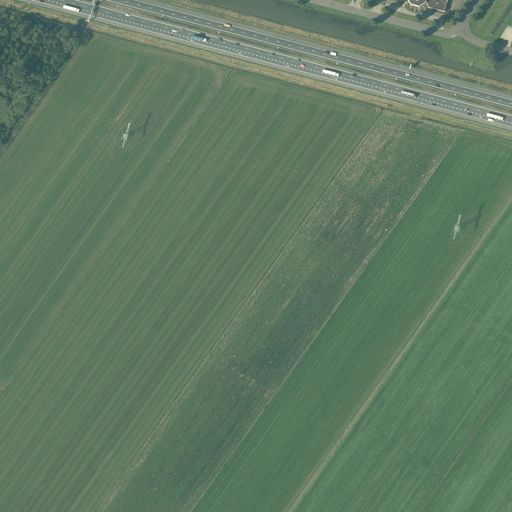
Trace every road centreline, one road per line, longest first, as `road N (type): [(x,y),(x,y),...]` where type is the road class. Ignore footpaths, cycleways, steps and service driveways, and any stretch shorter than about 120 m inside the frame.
road 1 (motorway): [(60,0),(511,119)]
road 2 (motorway): [(511,104),(118,0)]
road 3 (unclassified): [(463,25),(445,34),(311,0)]
